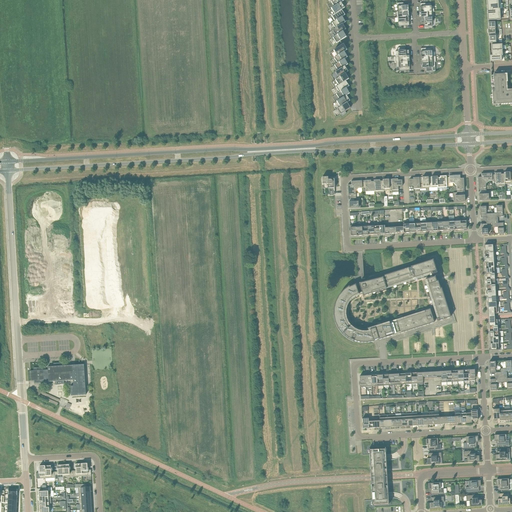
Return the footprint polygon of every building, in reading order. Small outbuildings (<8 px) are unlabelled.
[(334,7),(331,9),(334,14),(340,10),(341,11),(341,10),(344,8),(341,3),(340,3),(334,7)] [(408,11),(408,10),(408,9),(408,7),(408,6),(405,6),(404,3),(397,3),(397,12),(408,11)] [(432,12),(434,12),(433,6),(431,6),(431,3),(420,4),(420,11),(421,11),(421,12),(421,13),(432,12)] [(334,14),(331,16),(335,21),(335,22),(341,18),(342,17),(345,15),(341,10),(341,11),(340,10),(334,14)] [(335,22),(335,21),(332,23),(335,29),(341,25),(342,25),(345,23),(342,17),(341,18),(335,22)] [(408,17),(398,17),(398,23),(398,26),(409,26),(409,18),(408,18),(408,17)] [(421,18),(421,19),(421,24),(424,23),(424,27),(432,26),(432,23),(432,17),(421,18)] [(335,29),(332,31),(336,36),(342,32),(346,30),(342,25),(341,25),(335,29)] [(336,36),(332,38),(336,44),(346,37),(342,32),(336,36)] [(347,50),(343,45),(333,51),(337,56),(343,53),(344,52),(347,50)] [(408,56),(408,55),(409,55),(409,50),(405,51),(405,47),(397,48),(398,51),(395,51),(395,57),(408,56)] [(421,57),(432,57),(432,51),(431,48),(420,48),(421,56),(421,57)] [(337,56),(334,58),(337,64),(343,60),(344,60),(347,58),(344,52),(343,53),(337,56)] [(337,64),(334,66),(337,71),(338,71),(343,67),(344,67),(347,65),(344,60),(343,60),(337,64)] [(409,62),(396,62),(396,68),(398,68),(399,71),(410,70),(409,63),(409,62)] [(422,63),(422,64),(421,64),(421,65),(421,67),(422,67),(422,68),(425,68),(425,71),(433,71),(433,68),(435,68),(435,62),(422,63)] [(338,71),(337,71),(334,73),(338,78),(344,74),(344,75),(345,74),(348,72),(344,67),(343,67),(338,71)] [(338,78),(335,80),(338,85),(338,86),(344,82),(345,81),(348,79),(345,74),(344,75),(344,74),(338,78)] [(511,86),(507,87),(507,82),(506,75),(506,74),(493,75),(491,75),(492,105),(511,104),(511,86)] [(338,86),(338,85),(335,87),(339,93),(345,89),(346,89),(349,87),(345,81),(344,82),(338,86)] [(339,93),(336,95),(339,100),(345,96),(346,96),(349,94),(346,89),(345,89),(339,93)] [(339,100),(336,102),(339,107),(345,103),(346,104),(346,103),(349,101),(346,96),(345,96),(339,100)] [(339,107),(336,109),(340,115),(341,116),(346,113),(345,112),(350,108),(346,103),(346,104),(345,103),(339,107)] [(496,186),(495,173),(495,175),(492,175),(492,173),(491,173),(491,174),(489,174),(489,173),(481,174),(481,177),(487,183),(489,181),(495,181),(495,186),(496,186)] [(501,173),(497,173),(495,173),(496,186),(505,186),(504,173),(504,174),(501,174),(501,173)] [(455,185),(460,179),(460,175),(451,176),(450,176),(449,176),(449,177),(446,177),(446,176),(447,187),(447,183),(453,183),(455,185)] [(428,177),(429,188),(438,188),(437,176),(436,177),(435,177),(434,177),(431,177),(431,182),(428,182),(428,177)] [(440,176),(440,178),(437,178),(437,176),(438,188),(447,187),(446,176),(444,176),(443,176),(440,176)] [(419,178),(420,189),(429,188),(428,177),(427,177),(426,177),(425,177),(423,177),(422,177),(422,179),(422,183),(419,183),(419,178)] [(487,183),(481,177),(478,177),(478,186),(478,187),(478,188),(480,188),(480,191),(490,191),(486,191),(486,184),(487,183)] [(413,178),(413,179),(409,180),(409,186),(414,186),(414,189),(420,189),(419,178),(417,178),(416,178),(414,178),(413,178)] [(460,179),(455,185),(456,186),(457,192),(453,193),(463,192),(463,189),(464,189),(464,188),(464,187),(464,186),(463,178),(460,179)] [(384,180),(383,180),(384,193),(384,191),(392,190),(392,192),(393,192),(392,179),(392,184),(389,185),(389,181),(389,179),(385,179),(385,180),(384,180)] [(394,179),(392,179),(393,192),(398,192),(398,186),(402,186),(402,180),(398,180),(398,179),(394,179)] [(371,180),(367,181),(367,180),(367,181),(365,181),(365,192),(374,191),(374,193),(375,193),(374,180),(374,182),(371,182),(371,180)] [(380,180),(376,180),(374,180),(375,193),(384,193),(383,180),(383,181),(380,181),(380,180)] [(365,192),(365,181),(365,182),(362,182),(362,181),(360,181),(359,181),(351,181),(351,185),(357,190),(359,189),(365,188),(365,192)] [(357,190),(351,185),(348,185),(348,196),(350,196),(350,199),(360,198),(356,198),(356,192),(357,190)] [(484,194),(479,195),(479,198),(479,199),(479,201),(490,200),(490,191),(480,191),(480,192),(484,191),(484,194)] [(463,192),(453,193),(453,202),(465,202),(465,200),(465,199),(465,197),(464,195),(459,196),(459,193),(463,193),(463,192)] [(354,202),(349,202),(349,205),(349,206),(349,207),(349,208),(360,208),(360,198),(350,199),(354,199),(354,202)] [(492,220),(498,220),(498,217),(503,217),(502,205),(496,206),(496,213),(491,213),(492,220)] [(492,220),(491,213),(486,214),(486,206),(480,207),(481,218),(486,218),(486,221),(492,220)] [(492,220),(486,221),(486,224),(481,224),(482,235),(488,235),(487,224),(492,224),(492,227),(492,220)] [(498,223),(498,220),(492,220),(492,227),(497,227),(498,234),(504,234),(503,223),(498,223)] [(359,283),(362,293),(357,294),(370,330),(373,341),(374,341),(378,339),(378,340),(434,322),(437,321),(450,317),(440,288),(436,276),(438,276),(437,273),(433,260),(367,281),(359,283)] [(373,342),(374,341),(378,339),(378,340),(434,322),(430,309),(424,311),(425,312),(372,329),(370,330),(370,332),(366,333),(361,333),(357,332),(353,330),(350,327),(347,323),(345,319),(344,315),(344,310),(345,306),(348,302),(350,298),(354,296),(357,294),(358,294),(355,284),(349,287),(349,286),(348,286),(343,290),(343,291),(339,295),(338,296),(335,301),(335,302),(334,308),(334,309),(333,315),(333,316),(335,322),(335,323),(337,328),(338,329),(342,334),(342,335),(347,339),(353,342),(354,342),(354,341),(360,343),(367,343),(373,342)] [(501,376),(507,375),(507,372),(511,372),(511,361),(505,361),(506,368),(500,369),(501,376)] [(501,376),(500,369),(500,372),(496,372),(495,362),(489,362),(490,373),(495,373),(495,376),(501,376)] [(73,386),(70,386),(71,396),(86,395),(84,364),(63,366),(63,363),(53,363),(54,366),(47,367),(48,370),(43,370),(43,367),(33,368),(34,371),(29,371),(30,380),(34,380),(34,383),(44,383),(44,380),(48,379),(48,382),(54,381),(55,384),(64,384),(64,381),(73,380),(73,386)] [(507,375),(501,376),(501,383),(506,382),(507,390),(511,389),(511,377),(507,378),(507,375)] [(501,376),(495,376),(495,379),(490,379),(491,390),(497,390),(496,383),(501,383),(501,376)] [(57,404),(59,399),(37,389),(35,394),(46,399),(47,396),(55,400),(54,402),(57,404)] [(509,440),(506,440),(506,435),(494,435),(494,441),(496,441),(496,446),(509,446),(509,440)] [(478,436),(466,437),(466,443),(463,443),(463,448),(476,447),(476,442),(478,442),(478,436)] [(426,445),(428,445),(428,450),(441,449),(441,444),(438,444),(437,438),(426,439),(426,445)] [(369,449),(369,450),(369,454),(369,455),(370,465),(370,468),(370,469),(370,470),(370,471),(370,473),(370,474),(370,476),(371,479),(371,480),(371,481),(371,482),(371,484),(371,485),(371,486),(371,487),(371,489),(372,500),(372,505),(372,506),(373,506),(373,505),(388,504),(388,505),(388,504),(388,499),(388,498),(388,493),(387,485),(387,484),(387,481),(387,480),(387,478),(387,475),(387,473),(387,472),(387,471),(386,469),(386,468),(386,460),(386,454),(385,449),(385,448),(385,449),(369,450),(369,449)] [(507,460),(507,454),(510,454),(510,449),(497,449),(497,455),(495,455),(495,461),(507,460)] [(467,456),(467,462),(479,461),(479,456),(477,456),(477,450),(464,451),(464,456),(467,456)] [(441,458),(441,452),(428,453),(429,459),(427,459),(427,464),(439,464),(439,458),(441,458)] [(87,463),(81,464),(82,476),(91,476),(91,470),(88,470),(87,463)] [(69,464),(63,465),(64,477),(69,476),(69,477),(73,477),(72,471),(69,471),(69,464)] [(76,471),(72,471),(73,477),(82,476),(81,464),(75,464),(76,471)] [(46,478),(55,478),(54,472),(51,472),(51,465),(45,466),(46,478)] [(55,481),(58,481),(58,478),(64,477),(63,465),(57,465),(57,472),(54,472),(55,478),(55,481)] [(46,478),(45,466),(39,466),(39,473),(36,473),(36,479),(46,478)] [(499,485),(499,491),(509,490),(508,479),(497,480),(497,485),(499,485)] [(480,480),(468,481),(469,487),(466,487),(466,492),(479,492),(479,486),(480,486),(480,480)] [(428,483),(428,489),(430,489),(431,495),(444,494),(443,488),(440,489),(440,483),(428,483)] [(81,488),(78,488),(79,494),(90,493),(90,488),(90,487),(87,487),(87,484),(86,484),(80,484),(81,485),(81,488)] [(38,497),(51,497),(50,491),(48,491),(48,488),(46,488),(42,488),(42,491),(38,492),(38,495),(39,495),(39,497),(38,497)] [(498,505),(510,504),(509,493),(499,494),(499,499),(498,499),(498,505)] [(479,495),(466,495),(466,501),(469,501),(470,506),(482,506),(481,500),(479,500),(479,495)] [(444,502),(444,497),(431,497),(431,503),(429,503),(430,509),(441,508),(441,502),(444,502)]
